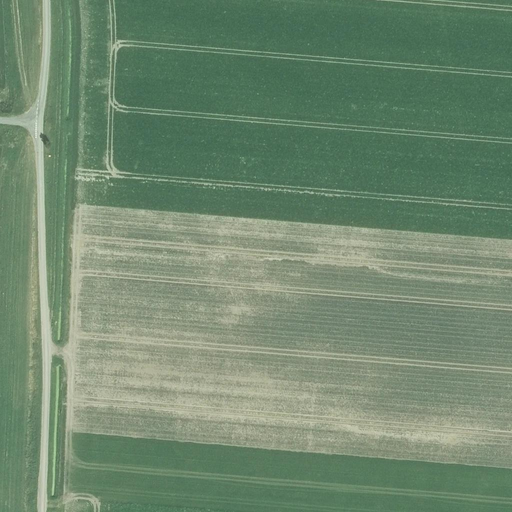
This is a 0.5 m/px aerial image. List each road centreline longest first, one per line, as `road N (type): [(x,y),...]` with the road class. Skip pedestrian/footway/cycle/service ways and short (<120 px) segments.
road 1 (unclassified): [(41,511),(48,350),(35,125)]
road 2 (unclassified): [(35,125),(46,0)]
